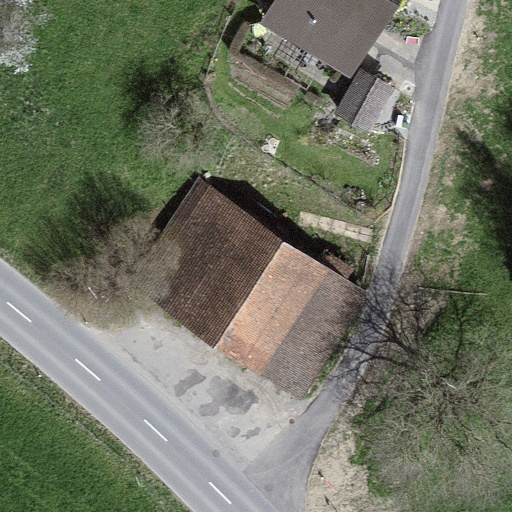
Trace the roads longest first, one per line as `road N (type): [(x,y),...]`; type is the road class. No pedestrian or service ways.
road 1 (track): [(321,511),(404,241),(458,0)]
road 2 (tertiary): [(0,285),(240,511)]
